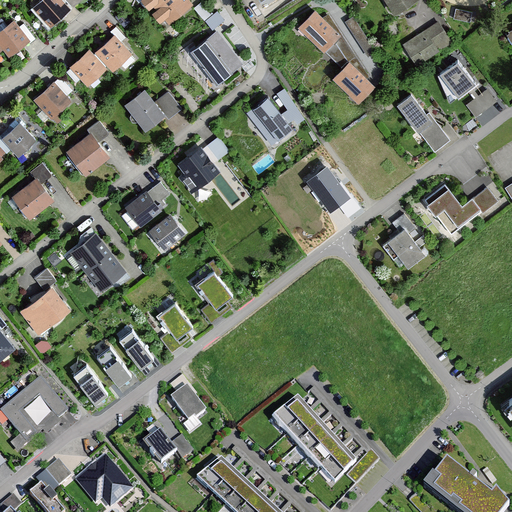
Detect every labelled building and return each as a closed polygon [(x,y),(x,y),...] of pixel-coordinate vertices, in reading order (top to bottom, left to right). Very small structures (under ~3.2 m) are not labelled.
[(79,0),(38,0),(31,6),(49,27),(79,0)] [(190,2),(188,0),(147,0),(167,22),(190,2)] [(205,18),(212,12),(202,0),(201,0),(195,6),(205,18)] [(385,0),(393,13),(417,0),(385,0)] [(340,30),(314,7),(298,24),(324,48),(340,30)] [(218,8),(206,18),(213,28),(226,18),(218,8)] [(478,13),(454,10),(452,19),(477,23),(478,13)] [(29,40),(12,19),(0,28),(0,50),(2,49),(8,57),(29,40)] [(449,43),(435,22),(402,45),(416,65),(449,43)] [(241,62),(216,30),(190,50),(215,82),(241,62)] [(131,54),(112,35),(93,53),(88,48),(68,67),(86,87),(107,67),(112,73),(131,54)] [(376,83),(349,58),(333,76),(359,100),(376,83)] [(457,59),(436,75),(449,103),(465,90),(471,99),(464,105),(474,118),(496,101),(486,88),(478,94),(472,86),(476,83),(457,59)] [(70,100),(53,82),(33,100),(55,124),(65,114),(60,109),(70,100)] [(284,87),(277,92),(298,122),(305,117),(284,87)] [(123,105),(143,130),(163,114),(166,118),(180,107),(167,91),(154,101),(144,89),(123,105)] [(447,141),(409,93),(395,104),(433,152),(447,141)] [(293,127),(267,95),(246,112),(272,144),(293,127)] [(67,150),(85,174),(109,155),(98,141),(108,134),(98,121),(86,130),(89,134),(67,150)] [(37,141),(19,123),(2,140),(20,158),(37,141)] [(227,152),(216,137),(202,148),(200,146),(176,163),(183,172),(178,176),(190,193),(219,171),(213,163),(227,152)] [(29,173),(33,179),(12,196),(29,217),(54,197),(42,182),(50,176),(41,164),(29,173)] [(350,198),(327,167),(307,182),(330,213),(350,198)] [(168,193),(159,182),(147,191),(146,189),(124,205),(140,226),(163,208),(158,201),(168,193)] [(461,204),(448,187),(426,203),(449,234),(496,200),(486,186),(461,204)] [(186,233),(170,213),(149,230),(165,250),(186,233)] [(424,254),(405,228),(382,245),(392,259),(398,254),(407,266),(424,254)] [(124,271),(95,233),(70,252),(99,290),(124,271)] [(34,278),(44,291),(20,310),(38,333),(70,308),(51,284),(57,280),(47,268),(34,278)] [(232,294),(212,270),(194,286),(209,303),(201,310),(210,321),(220,313),(216,308),(232,294)] [(192,327),(174,302),(157,314),(169,330),(162,336),(173,351),(191,338),(186,331),(192,327)] [(156,357),(132,327),(120,337),(144,366),(156,357)] [(0,357),(13,347),(0,331),(0,357)] [(46,336),(36,343),(42,351),(52,344),(46,336)] [(134,375),(110,344),(97,354),(122,385),(134,375)] [(112,394),(87,362),(72,374),(97,406),(112,394)] [(66,411),(39,378),(0,410),(0,413),(19,437),(10,444),(17,452),(42,432),(45,435),(60,423),(57,419),(66,411)] [(206,412),(186,387),(170,400),(188,424),(195,419),(196,420),(206,412)] [(378,460),(313,388),(300,400),(297,397),(274,418),(335,484),(345,475),(353,484),(378,460)] [(169,445),(159,432),(143,444),(159,465),(175,453),(180,459),(192,451),(181,436),(169,445)] [(222,461),(197,479),(233,511),(305,511),(235,447),(222,461)] [(132,489),(105,456),(75,481),(95,505),(101,500),(108,509),(132,489)] [(70,476),(57,461),(35,479),(40,485),(29,494),(44,511),(67,511),(51,493),(70,476)] [(456,511),(506,511),(510,507),(498,491),(494,496),(447,462),(427,489),(456,511)] [(12,511),(19,506),(11,497),(0,505),(0,511),(12,511)]
